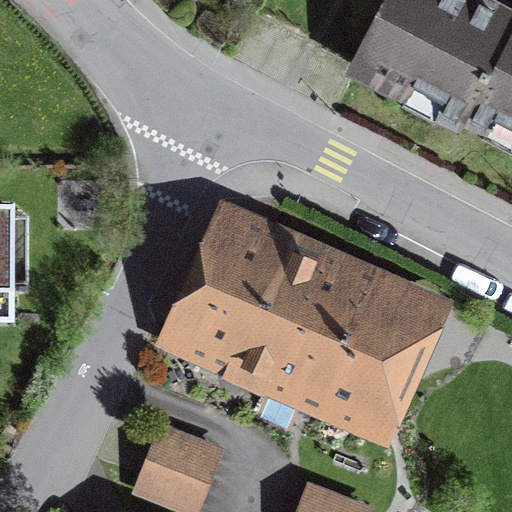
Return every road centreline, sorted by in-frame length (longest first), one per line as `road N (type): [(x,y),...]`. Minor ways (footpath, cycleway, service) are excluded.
road 1 (residential): [(10,511),(217,107)]
road 2 (unclassified): [(217,107),(511,256)]
road 3 (unclassified): [(75,0),(151,72),(217,107)]
